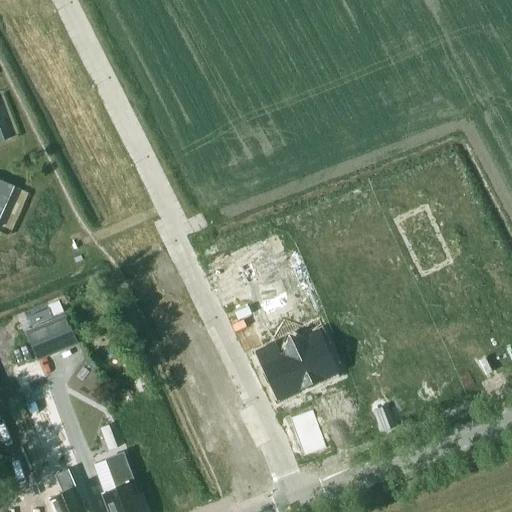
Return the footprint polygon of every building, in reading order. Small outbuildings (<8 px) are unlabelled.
[(0,218),(14,186),(0,180),(0,218)] [(52,316),(64,311),(59,300),(48,304),(52,316)] [(67,315),(26,332),(37,358),(78,342),(67,315)] [(276,341),(256,351),(279,403),(341,374),(320,328),(311,332),(309,339),(290,332),(282,353),(276,341)] [(157,391),(134,405),(148,429),(172,415),(157,391)] [(308,406),(285,417),(302,454),(325,443),(308,406)] [(109,425),(100,429),(109,451),(118,448),(109,425)] [(175,442),(151,444),(152,462),(177,460),(175,442)] [(34,452),(43,475),(59,469),(50,446),(34,452)] [(118,489),(104,494),(111,511),(140,511),(135,496),(138,494),(123,454),(107,460),(118,489)] [(167,511),(170,511),(190,504),(173,460),(159,465),(165,478),(155,482),(167,511)] [(87,511),(69,470),(56,475),(64,494),(50,499),(55,511),(87,511)] [(48,511),(37,474),(13,481),(21,511),(19,511),(18,511),(48,511)]
